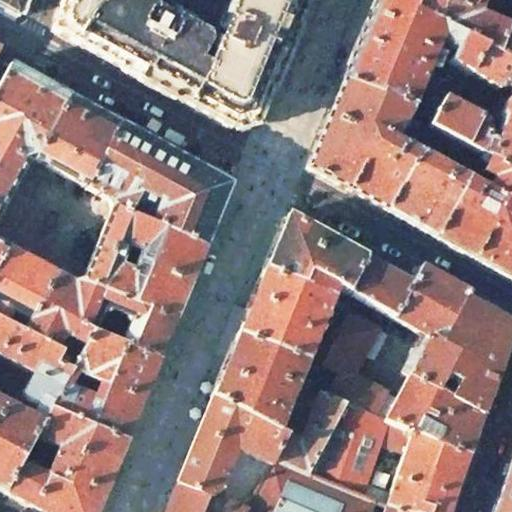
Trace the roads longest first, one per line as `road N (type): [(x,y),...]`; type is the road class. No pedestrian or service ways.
road 1 (residential): [(511,303),(27,39)]
road 2 (residential): [(463,511),(511,372)]
